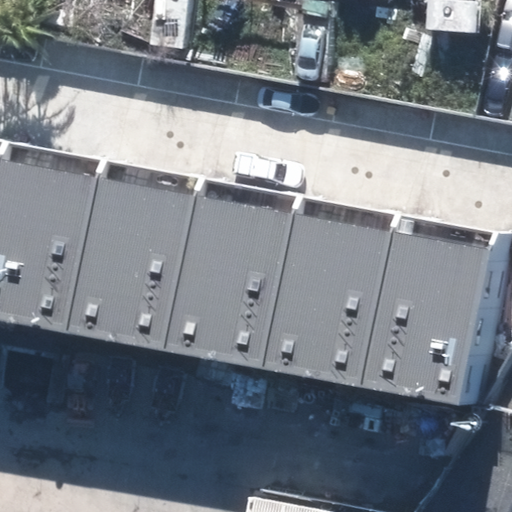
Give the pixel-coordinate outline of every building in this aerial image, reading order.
[(33,141),(0,135),(0,314),(33,141)] [(129,159),(33,141),(0,314),(97,332),(129,159)] [(228,177),(129,159),(97,332),(195,350),(228,177)] [(326,196),(228,177),(195,350),(294,368),(326,196)] [(424,214),(326,196),(294,368),(394,386),(424,214)] [(511,288),(511,230),(424,214),(394,386),(490,405),(511,288)]
